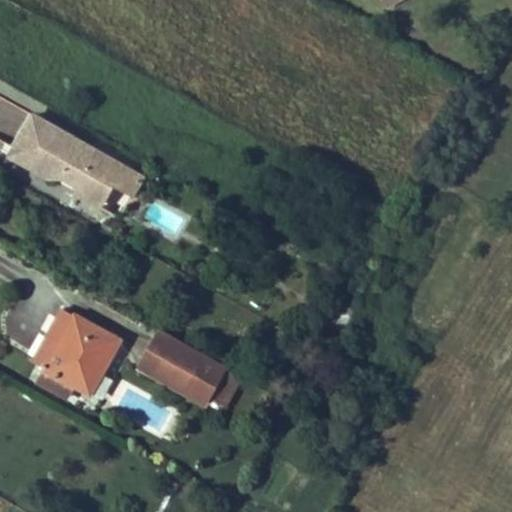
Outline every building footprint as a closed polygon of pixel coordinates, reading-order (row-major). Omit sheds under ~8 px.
[(34,115),(14,149),(50,169),(65,169),(81,178),(88,191),(106,201),(115,186),(133,196),(143,177),(34,115)] [(14,149),(11,155),(46,176),(61,176),(78,185),(85,197),(121,217),(133,196),(115,186),(106,201),(88,191),(81,178),(65,169),(50,169),(14,149)] [(214,229),(207,243),(219,249),(225,235),(214,229)] [(331,326),(343,332),(355,310),(342,303),(331,326)] [(120,340),(63,308),(33,360),(47,367),(39,381),(68,397),(75,383),(91,392),(102,373),(120,340)] [(227,406),(243,378),(160,331),(140,366),(206,403),(210,397),(227,406)] [(115,380),(102,373),(91,392),(104,399),(115,380)]
